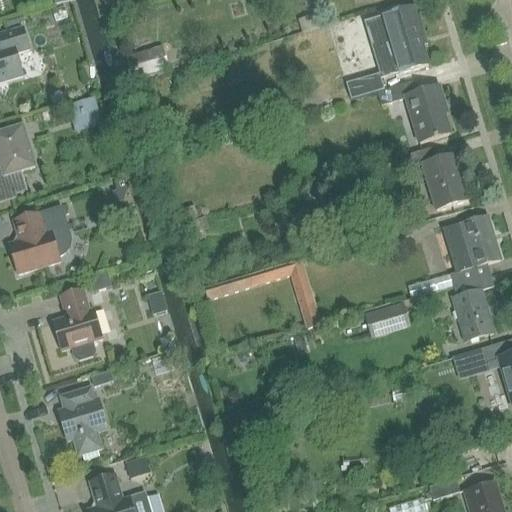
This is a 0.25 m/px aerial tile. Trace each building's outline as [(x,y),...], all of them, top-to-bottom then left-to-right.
[(103,0),(106,9),(126,3),(125,0),(103,0)] [(382,22),(371,26),(375,39),(386,35),(388,41),(381,43),(393,79),(428,68),(419,41),(424,39),(415,10),(382,20),(382,22)] [(0,85),(23,78),(16,56),(29,52),(23,30),(0,37),(0,50),(0,51),(0,85)] [(127,59),(133,82),(169,71),(163,48),(127,59)] [(143,84),(144,86),(146,94),(150,105),(178,97),(171,76),(143,84)] [(384,91),(381,82),(380,77),(347,87),(351,102),(377,94),(377,93),(384,91)] [(381,107),(405,99),(418,145),(451,136),(446,116),(449,115),(441,89),(414,97),(410,84),(384,91),(377,93),(377,94),(381,107)] [(74,132),(100,126),(93,99),(68,106),(74,132)] [(24,192),(19,175),(35,170),(23,130),(0,136),(0,203),(15,199),(16,201),(17,201),(15,195),(24,192)] [(437,163),(433,151),(396,162),(400,175),(422,169),(436,214),(469,204),(459,172),(465,170),(461,156),(437,163)] [(178,226),(190,223),(198,221),(198,220),(194,208),(175,213),(178,226)] [(71,241),(62,212),(14,226),(20,244),(9,247),(17,275),(60,262),(58,257),(66,250),(71,241)] [(190,223),(194,236),(211,231),(207,217),(198,220),(198,221),(190,223)] [(488,220),(443,234),(455,274),(450,277),(454,289),(491,278),(487,266),(501,262),(488,220)] [(203,289),(207,302),(235,294),(269,284),(280,281),(291,278),(296,297),(306,332),(322,328),(302,260),(203,289)] [(454,289),(450,277),(409,288),(413,301),(454,289)] [(491,278),(454,289),(457,301),(453,302),(467,345),(494,337),(481,294),(495,289),(491,278)] [(67,320),(53,325),(62,354),(72,351),(75,361),(79,363),(93,359),(95,355),(92,344),(102,341),(94,312),(90,313),(83,292),(60,299),(67,320)] [(364,317),(370,339),(410,328),(403,306),(364,317)] [(511,344),(470,356),(474,373),(476,378),(501,371),(511,406),(511,344)] [(91,390),(61,399),(66,418),(61,420),(68,444),(74,442),(78,458),(82,457),(84,463),(99,458),(98,452),(101,451),(97,435),(107,432),(98,402),(95,403),(91,390)] [(151,475),(146,459),(125,466),(130,482),(151,475)] [(97,510),(90,511),(151,511),(146,495),(122,502),(115,478),(90,485),(97,510)] [(455,483),(429,491),(433,504),(459,496),(455,483)] [(468,511),(504,511),(496,484),(463,494),(468,511)] [(417,511),(414,500),(387,509),(387,511),(417,511)]
